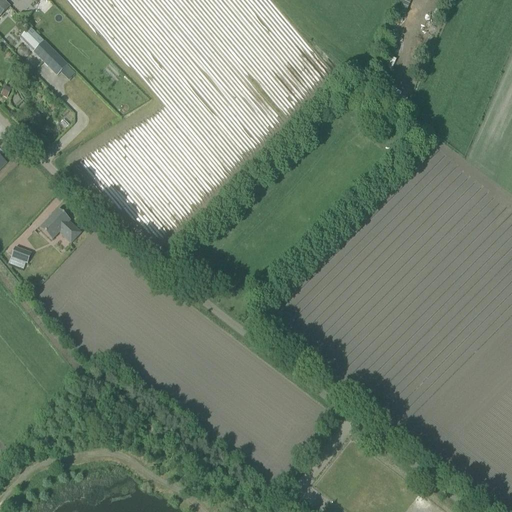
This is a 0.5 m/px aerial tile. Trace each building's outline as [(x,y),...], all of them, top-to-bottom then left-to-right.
[(0,0),(0,7),(5,12),(10,8),(1,0),(0,0)] [(69,65),(30,28),(20,39),(35,52),(34,53),(57,77),(69,65)] [(4,87),(0,97),(7,99),(11,89),(4,87)] [(40,230),(52,242),(61,232),(62,234),(61,236),(71,245),(81,234),(69,223),(70,222),(58,211),(40,230)] [(31,255),(15,248),(9,264),(23,270),(26,264),(27,265),(31,255)]
